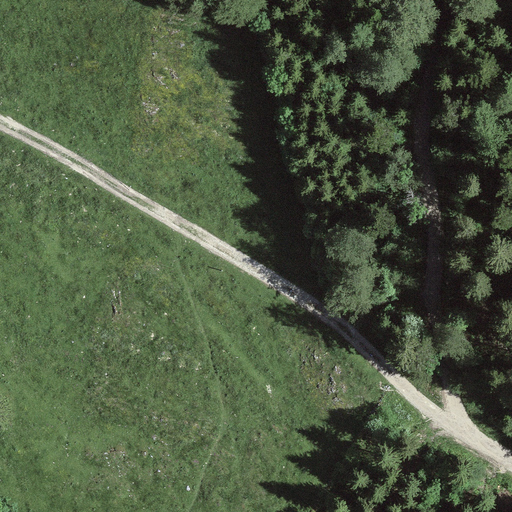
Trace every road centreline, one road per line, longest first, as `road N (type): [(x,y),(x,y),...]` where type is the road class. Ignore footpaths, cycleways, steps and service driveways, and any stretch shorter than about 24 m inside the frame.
road 1 (track): [(0,124),(64,153),(339,324),(404,384),(511,455)]
road 2 (track): [(448,0),(426,93),(424,148),(435,322),(458,424)]
